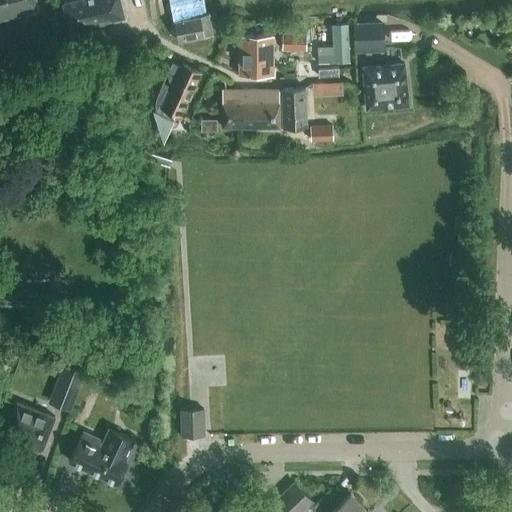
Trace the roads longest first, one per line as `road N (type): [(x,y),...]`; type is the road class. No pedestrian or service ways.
road 1 (residential): [(158,511),(185,474),(226,454),(503,450)]
road 2 (residential): [(500,411),(511,150)]
